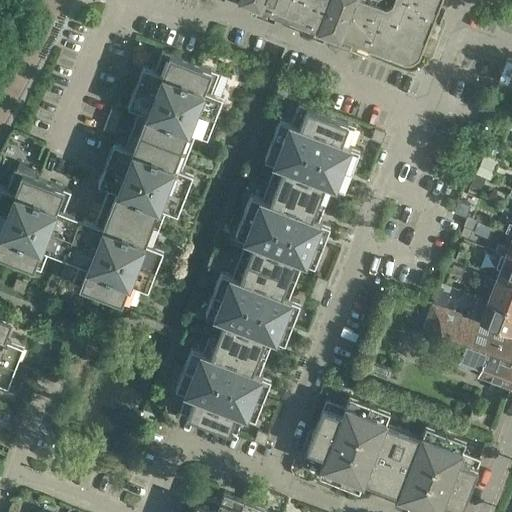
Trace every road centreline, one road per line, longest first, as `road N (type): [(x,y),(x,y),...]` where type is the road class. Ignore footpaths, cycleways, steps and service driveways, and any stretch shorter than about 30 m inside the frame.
road 1 (residential): [(418,110),(343,80),(345,57),(268,27),(220,12),(189,22),(131,0)]
road 2 (residential): [(272,475),(367,238)]
road 3 (residential): [(151,511),(179,450),(272,475)]
road 4 (residential): [(367,238),(415,257),(437,205),(388,184)]
road 5 (residential): [(58,146),(118,0)]
road 6 (residential): [(418,110),(436,89),(455,35),(511,55)]
road 7 (residential): [(0,108),(60,0)]
